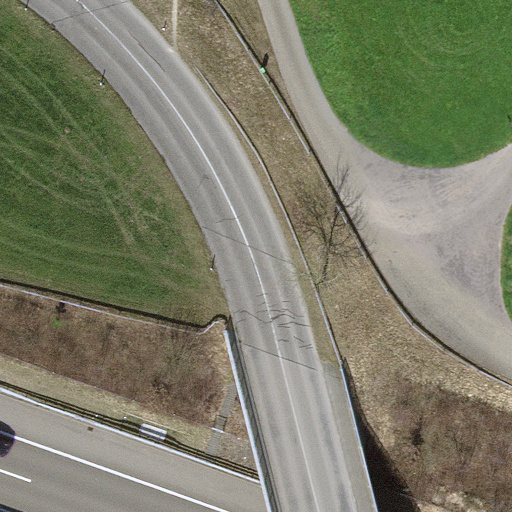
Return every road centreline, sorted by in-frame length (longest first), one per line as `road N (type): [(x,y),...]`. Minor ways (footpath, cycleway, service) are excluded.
road 1 (tertiary): [(320,511),(248,243),(215,173),(139,59),(77,0)]
road 2 (track): [(269,0),(319,132),(422,260)]
road 3 (track): [(422,260),(460,324),(511,365)]
road 4 (track): [(511,172),(422,260)]
road 5 (motorway): [(116,511),(0,471)]
